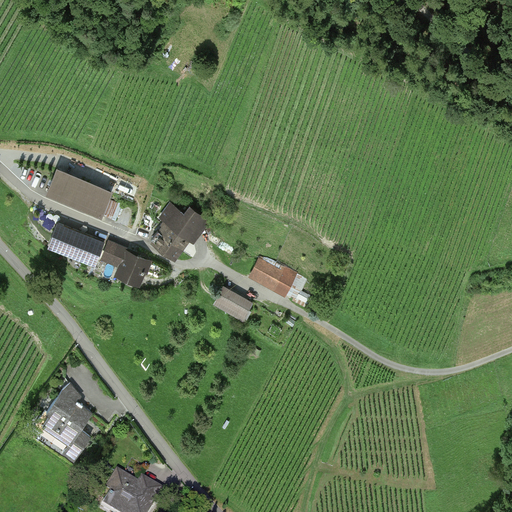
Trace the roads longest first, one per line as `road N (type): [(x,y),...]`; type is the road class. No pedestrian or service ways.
road 1 (track): [(0,167),(42,202),(172,263),(214,265),(378,358),(430,372)]
road 2 (residential): [(216,511),(0,245)]
road 3 (track): [(323,323),(352,395),(304,511)]
road 4 (track): [(511,94),(414,0)]
